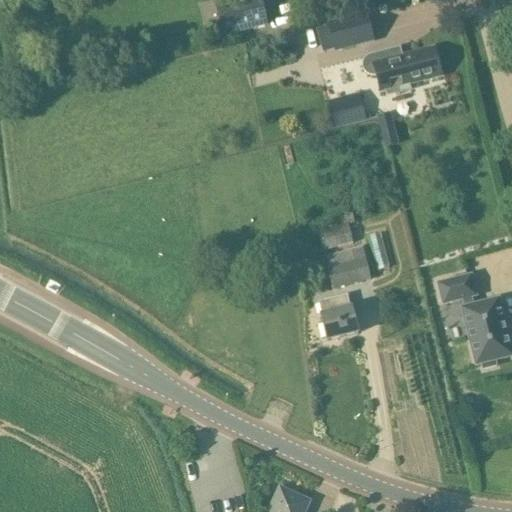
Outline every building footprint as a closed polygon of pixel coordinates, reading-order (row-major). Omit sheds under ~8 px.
[(259,0),(240,0),(216,6),(223,35),(266,25),(259,0)] [(366,15),(328,26),(328,27),(317,30),(324,54),(335,51),(335,52),(373,42),(366,15)] [(373,77),(375,77),(379,92),(384,91),(385,95),(394,93),(394,96),(402,94),(401,91),(410,89),(409,85),(440,77),(434,50),(402,58),(400,49),(370,57),(368,57),(366,58),(365,60),(364,61),(363,63),(362,65),(362,67),(362,69),(363,71),(364,73),(365,74),(367,75),(369,76),(371,77),(373,77)] [(325,102),(333,129),(366,120),(358,93),(325,102)] [(391,114),(378,115),(380,145),(394,144),(391,114)] [(353,245),(348,226),(348,225),(318,234),(322,252),(353,245)] [(328,283),(331,292),(371,281),(361,246),(354,248),(355,251),(319,259),(322,272),(318,273),(320,285),(328,283)] [(495,362),(511,357),(511,353),(498,300),(472,306),(471,299),(476,297),(471,276),(438,285),(443,306),(463,300),(465,308),(461,309),(476,367),(481,366),(483,371),(496,367),(495,362)] [(319,304),(322,316),(321,316),(327,342),(358,335),(352,309),(350,310),(347,297),(319,304)] [(305,511),(310,502),(279,488),(268,511),(305,511)]
